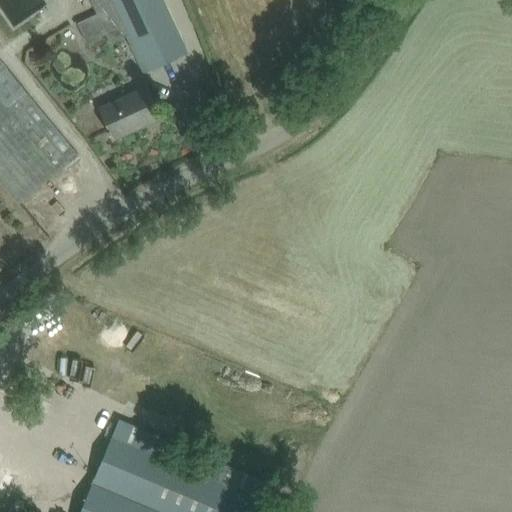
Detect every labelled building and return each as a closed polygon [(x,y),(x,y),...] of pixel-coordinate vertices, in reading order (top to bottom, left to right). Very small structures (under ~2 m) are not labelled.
[(108,41),(126,33),(136,55),(144,73),(188,53),(180,35),(163,0),(89,0),(96,13),(75,22),(85,42),(105,33),(108,41)] [(0,182),(17,203),(77,153),(0,60),(0,182)] [(144,83),(96,105),(100,114),(109,135),(111,134),(114,140),(161,118),(144,83)] [(254,511),(267,483),(119,420),(93,482),(165,511),(254,511)] [(165,511),(93,482),(80,511),(165,511)]
